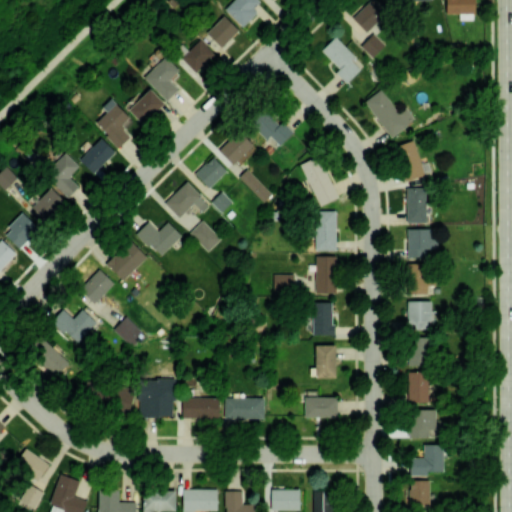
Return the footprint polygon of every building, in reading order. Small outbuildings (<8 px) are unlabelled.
[(242,26),(257,11),(253,7),(260,1),(259,0),(231,0),(224,8),(242,26)] [(369,0),(352,16),(366,31),(386,12),(374,0),(369,0)] [(443,0),(444,13),(475,12),(474,0),(443,0)] [(206,32),(222,47),(238,29),(222,14),(206,32)] [(360,45),(372,56),(384,44),(372,32),(360,45)] [(354,55),(335,35),(321,49),(338,67),(335,71),(346,83),(360,69),(350,59),(354,55)] [(195,72),(214,54),(200,38),(180,56),(195,72)] [(178,69),(165,56),(144,76),(166,100),(178,89),(168,78),(178,69)] [(128,109),(142,124),(163,102),(149,87),(128,109)] [(414,118),(405,106),(398,111),(379,88),(363,101),(391,136),(414,118)] [(130,135),(120,125),(129,116),(112,99),(91,119),(118,147),(130,135)] [(266,139),(270,135),(278,145),(293,132),(283,120),(278,124),(264,108),(250,120),(266,139)] [(218,149),(232,164),(252,145),(238,130),(218,149)] [(114,150),(100,137),(78,159),(93,173),(114,150)] [(424,174),(412,139),(396,145),(408,179),(424,174)] [(78,166),(66,153),(45,173),(67,196),(78,186),(68,175),(78,166)] [(299,163),(319,205),(337,196),(318,154),(299,163)] [(226,169),(212,156),(194,173),(209,187),(226,169)] [(0,185),(3,189),(16,177),(5,165),(0,170),(0,185)] [(262,201),(271,194),(247,168),(238,176),(262,201)] [(178,217),(193,202),(202,211),(209,204),(186,180),(164,202),(178,217)] [(407,221),(426,221),(425,186),(406,187),(407,221)] [(31,206),(46,221),(65,201),(50,187),(31,206)] [(220,211),(231,201),(221,190),(210,201),(220,211)] [(334,210),(314,210),(315,250),(336,249),(334,210)] [(39,228),(21,211),(1,231),(20,248),(39,228)] [(157,229),(147,218),(134,230),(158,256),(181,235),(167,220),(157,229)] [(189,232),(207,251),(220,238),(202,219),(189,232)] [(430,227),(406,228),(407,256),(426,256),(426,248),(437,248),(436,237),(430,237),(430,227)] [(0,268),(15,252),(0,238),(0,268)] [(122,280),(146,257),(129,238),(104,261),(122,280)] [(335,255),(315,255),(314,292),(334,293),(335,255)] [(406,293),(430,294),(432,265),(408,263),(406,293)] [(113,283),(99,268),(78,288),(93,303),(113,283)] [(293,294),(293,273),(273,273),(272,293),(293,294)] [(407,300),(407,328),(430,328),(429,300),(407,300)] [(332,301),(311,301),(312,335),(333,334),(332,301)] [(95,321),(81,308),(72,317),(63,309),(52,320),(76,342),(95,321)] [(141,330),(125,315),(113,329),(128,344),(141,330)] [(28,350),(53,375),(67,362),(42,336),(28,350)] [(429,336),(407,337),(408,365),(429,364),(429,336)] [(335,376),(335,344),(314,344),(315,377),(335,376)] [(406,401),(434,401),(435,394),(427,394),(428,371),(407,371),(406,401)] [(174,377),(160,377),(160,373),(138,373),(138,415),(174,415),(174,377)] [(132,390),(118,389),(117,409),(131,410),(132,390)] [(303,416),(337,416),(337,396),(304,395),(303,416)] [(218,416),(218,396),(180,397),(181,416),(218,416)] [(263,397),(224,397),(224,417),(263,417),(263,397)] [(435,428),(435,409),(407,409),(408,437),(428,436),(428,429),(435,428)] [(442,471),(443,444),(423,443),(423,456),(410,456),(409,475),(427,475),(427,470),(442,471)] [(48,460),(22,448),(13,468),(29,475),(18,500),(34,508),(46,481),(40,478),(48,460)] [(78,479),(59,473),(48,505),(69,511),(81,511),(86,500),(73,495),(78,479)] [(429,479),(410,480),(410,506),(429,505),(429,479)] [(97,511),(134,511),(135,501),(118,501),(118,489),(97,488),(97,511)] [(175,489),(142,488),(142,509),(174,510),(175,489)] [(217,488),(182,488),(182,510),(217,509),(217,488)] [(261,511),(276,511),(276,509),(298,509),(298,488),(270,488),(269,508),(262,507),(261,511)] [(331,511),(331,489),(311,490),(311,511),(331,511)] [(255,511),(255,503),(241,503),(241,490),(225,490),(224,511),(255,511)]
